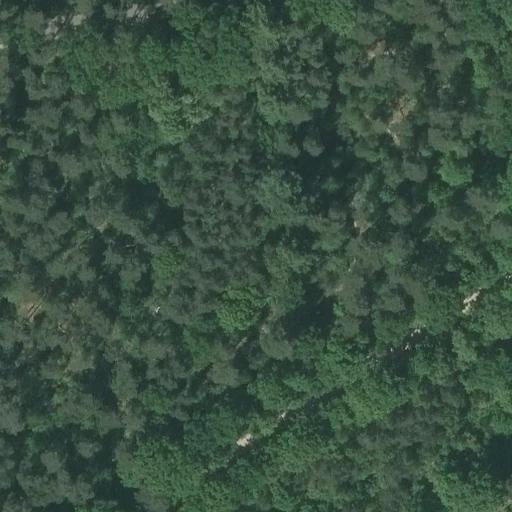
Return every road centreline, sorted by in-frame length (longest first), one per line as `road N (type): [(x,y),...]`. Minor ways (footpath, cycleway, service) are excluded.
road 1 (track): [(511,270),(132,511)]
road 2 (unclassified): [(0,40),(250,0)]
